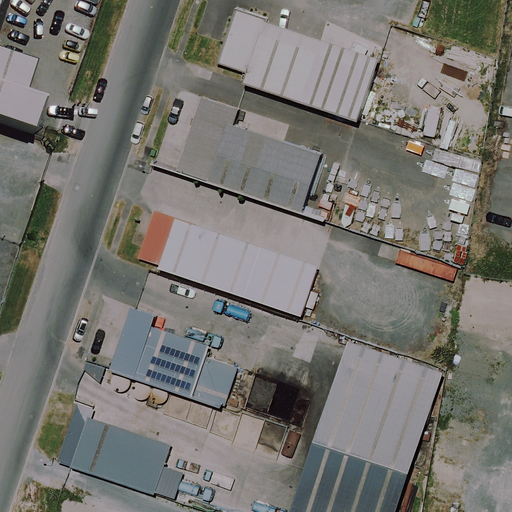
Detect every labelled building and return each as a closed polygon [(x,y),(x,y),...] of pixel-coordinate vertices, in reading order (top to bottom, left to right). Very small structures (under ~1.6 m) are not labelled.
[(0,0),(0,30),(10,0),(0,0)] [(272,20),(239,10),(221,66),(250,75),(247,85),(364,122),(383,61),(271,25),(272,20)] [(0,130),(32,141),(43,107),(22,100),(32,71),(0,59),(0,130)] [(244,111),(206,99),(181,173),(309,215),(329,158),(238,127),(244,111)] [(324,262),(182,214),(180,216),(158,208),(142,254),(164,262),(165,264),(308,311),(324,262)] [(163,310),(138,301),(116,365),(229,403),(241,366),(210,355),(215,341),(159,322),(163,310)] [(402,511),(451,367),(356,336),(296,511),(402,511)] [(96,407),(81,402),(62,457),(160,490),(161,488),(181,494),(189,470),(170,463),(177,441),(94,413),(96,407)]
